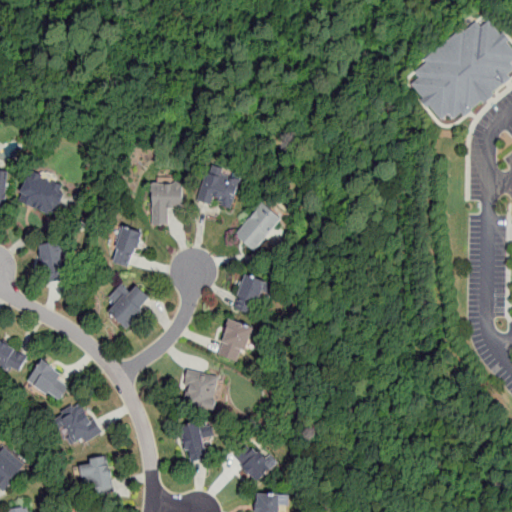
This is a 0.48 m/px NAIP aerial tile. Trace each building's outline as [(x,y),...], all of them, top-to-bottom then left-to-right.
[(457,120),(464,113),(468,117),(511,80),(511,76),(511,75),(511,74),(511,45),(492,21),(484,27),(480,22),(468,31),(466,29),(427,60),(430,63),(418,72),(423,78),(415,85),(445,121),(452,114),(457,120)] [(9,170),(0,169),(0,210),(6,211),(9,170)] [(18,201),(56,215),(67,183),(30,170),(18,201)] [(240,180),(206,170),(199,198),(232,208),(240,180)] [(152,181),(152,224),(172,224),(172,207),(184,207),(184,181),(152,181)] [(236,237),(257,252),(282,218),(261,202),(236,237)] [(111,262),(132,268),(143,230),(122,224),(111,262)] [(44,282),(67,281),(65,241),(42,242),(44,282)] [(268,283),(248,274),(233,306),(252,315),(268,283)] [(108,312),(126,329),(152,299),(137,285),(130,292),(122,285),(108,300),(114,305),(108,312)] [(254,326),(230,318),(218,353),(242,361),(254,326)] [(0,365),(20,374),(29,354),(0,341),(0,365)] [(28,383),(61,401),(73,380),(40,362),(28,383)] [(186,403),(215,409),(222,375),(187,368),(182,391),(188,392),(186,403)] [(101,433),(86,400),(57,413),(72,446),(101,433)] [(214,436),(211,421),(182,427),(188,462),(208,458),(204,437),(214,436)] [(233,459),(257,482),(274,465),(250,442),(233,459)] [(0,487),(3,490),(27,465),(6,445),(0,451),(0,487)] [(108,455),(79,461),(86,493),(115,487),(108,455)] [(280,511),(280,491),(255,491),(255,511),(280,511)]
